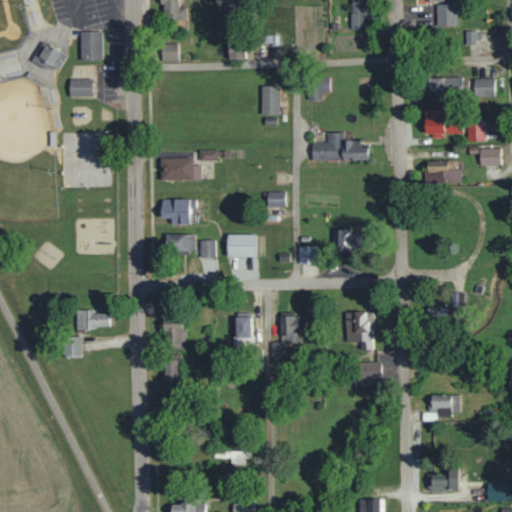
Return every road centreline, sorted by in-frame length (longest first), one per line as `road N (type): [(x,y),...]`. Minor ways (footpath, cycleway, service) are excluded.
road 1 (residential): [(140,511),(130,0)]
road 2 (residential): [(405,511),(395,0)]
road 3 (residential): [(402,279),(136,286)]
